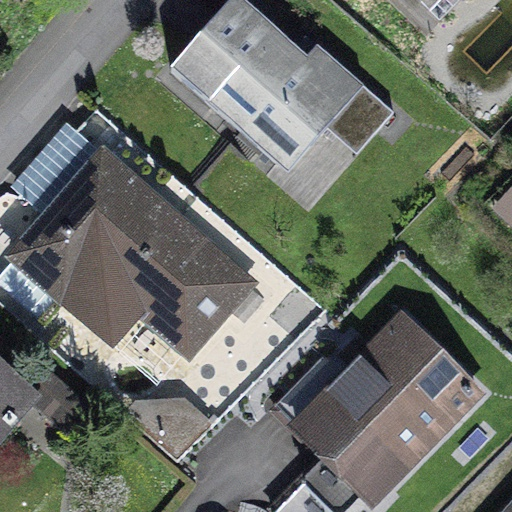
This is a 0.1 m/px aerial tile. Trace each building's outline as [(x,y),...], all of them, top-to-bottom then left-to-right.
[(239,0),(237,0),(173,75),(289,176),(364,89),(318,48),(308,60),(239,0)] [(396,118),(372,96),(362,108),(385,130),(396,118)] [(70,123),(11,192),(44,221),(103,151),(70,123)] [(250,287),(104,159),(0,277),(0,286),(42,323),(61,301),(113,346),(141,314),(190,356),(250,287)] [(363,511),(477,395),(403,323),(372,354),(358,340),(342,357),(356,370),(348,379),(324,357),(276,407),(331,460),(280,511),(363,511)] [(0,443),(38,402),(0,366),(0,443)] [(203,432),(186,416),(163,442),(180,457),(203,432)]
